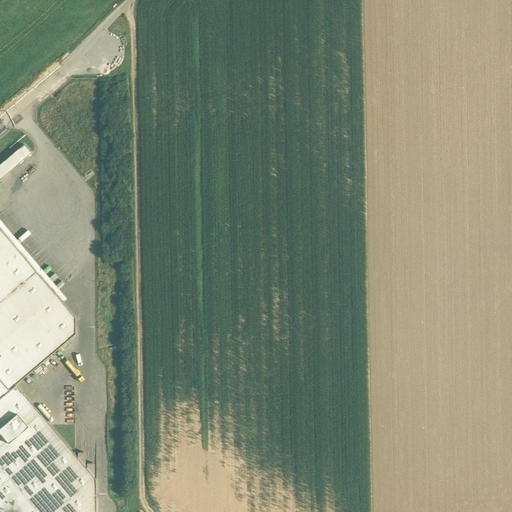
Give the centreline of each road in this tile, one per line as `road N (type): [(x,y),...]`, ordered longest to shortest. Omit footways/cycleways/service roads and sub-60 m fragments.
road 1 (track): [(123,6),(132,32),(141,502),(150,511)]
road 2 (unclassified): [(0,125),(92,40)]
